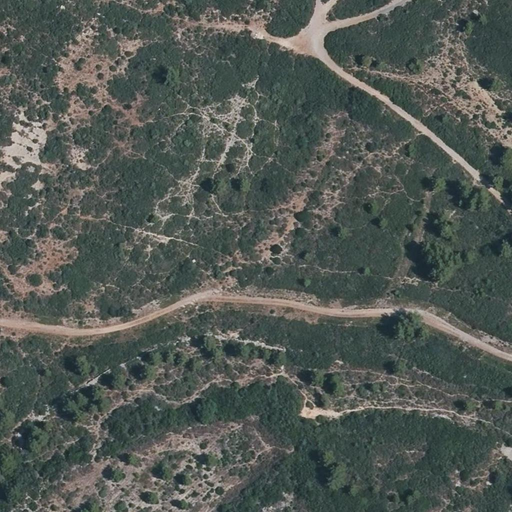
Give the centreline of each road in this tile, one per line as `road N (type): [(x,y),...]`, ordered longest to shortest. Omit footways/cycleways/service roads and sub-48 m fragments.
road 1 (track): [(0,320),(101,331),(221,294),(344,312),(401,309),(511,357)]
road 2 (track): [(511,212),(445,147),(320,56),(318,29),(330,0)]
